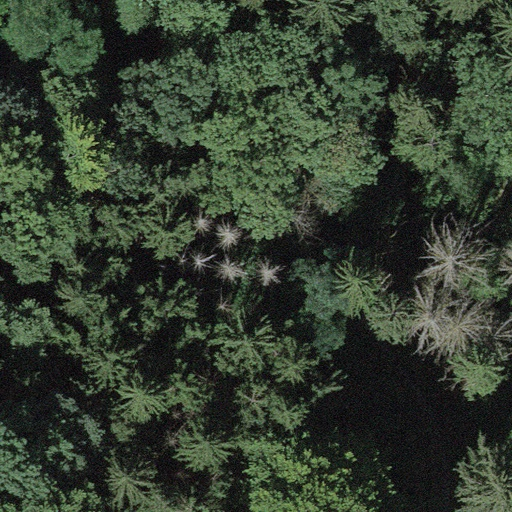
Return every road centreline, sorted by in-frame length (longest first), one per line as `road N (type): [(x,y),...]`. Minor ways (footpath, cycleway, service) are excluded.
road 1 (track): [(0,101),(118,120),(176,140),(321,277),(386,343),(432,413),(434,511)]
road 2 (track): [(163,0),(160,32),(118,120)]
